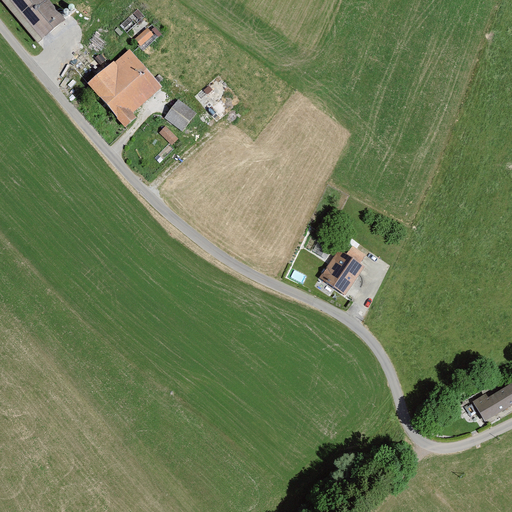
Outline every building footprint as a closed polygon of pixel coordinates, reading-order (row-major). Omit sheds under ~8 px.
[(6,0),(42,43),(66,23),(46,0),(6,0)] [(134,26),(142,15),(136,10),(127,21),(134,26)] [(96,89),(123,118),(157,88),(130,58),(96,89)] [(184,103),(171,119),(187,130),(199,114),(184,103)] [(323,254),(327,246),(317,241),(313,250),(323,254)] [(328,281),(346,292),(368,258),(349,247),(328,281)] [(486,394),(473,402),(485,422),(511,405),(511,383),(488,398),(486,394)]
